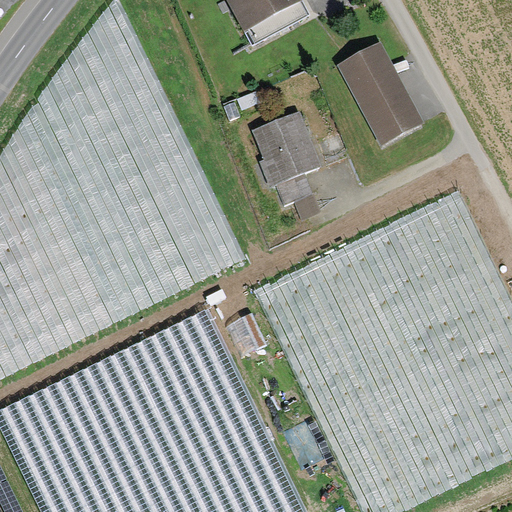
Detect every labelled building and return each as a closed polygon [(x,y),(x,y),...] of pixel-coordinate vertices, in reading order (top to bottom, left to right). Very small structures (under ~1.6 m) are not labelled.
[(310,0),(234,0),(256,43),(317,13),(310,0)] [(382,45),(338,69),(382,150),(425,127),(382,45)] [(300,114),(253,134),(276,188),(323,169),(300,114)] [(322,140),(329,157),(346,150),(339,133),(322,140)] [(417,432),(431,442),(468,424),(428,397),(464,345),(450,336),(462,319),(428,296),(426,291),(417,295),(414,289),(435,279),(415,236),(438,226),(458,239),(447,255),(483,238),(462,192),(322,257),(348,274),(351,270),(364,279),(392,339),(378,346),(394,358),(390,360),(412,408),(421,394),(428,409),(415,415),(431,426),(417,432)] [(466,475),(511,456),(511,421),(495,428),(502,446),(487,452),(488,453),(475,458),(471,449),(458,454),(457,451),(449,455),(457,473),(464,470),(466,475)]
